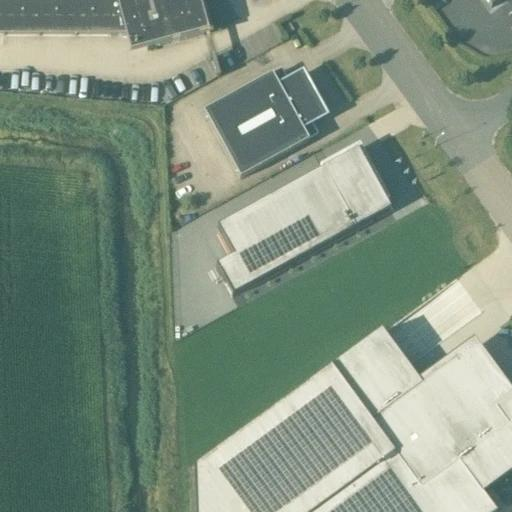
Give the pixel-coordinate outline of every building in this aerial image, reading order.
[(0,0),(0,36),(126,35),(131,54),(152,48),(205,34),(208,34),(199,0),(0,0)] [(484,0),(492,9),(504,0),(484,0)] [(325,118),(302,77),(279,89),(272,76),(203,114),(240,181),(309,143),(301,130),(325,118)] [(232,259),(215,268),(232,300),(391,212),(358,152),(216,229),(232,259)] [(381,332),(193,468),(194,511),(492,511),(481,496),(511,474),(511,402),(511,401),(495,413),(457,361),(421,387),(381,332)]
